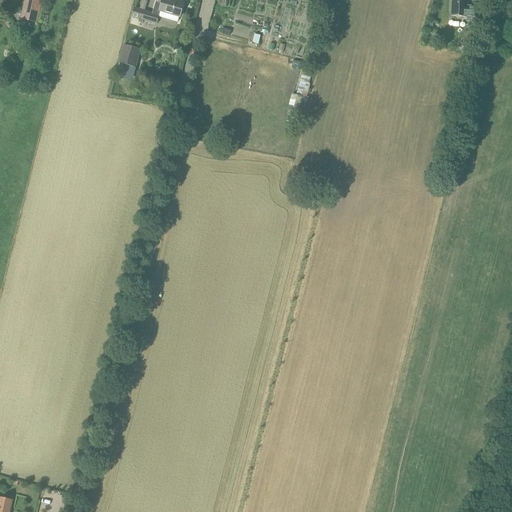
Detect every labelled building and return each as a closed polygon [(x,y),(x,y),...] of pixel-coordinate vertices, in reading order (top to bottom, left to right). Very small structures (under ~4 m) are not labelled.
[(41,0),(26,0),(22,19),(37,23),(41,0)] [(135,9),(133,17),(157,24),(161,11),(180,17),(184,5),(169,0),(158,0),(157,3),(154,14),(144,12),(147,0),(145,0),(141,0),(139,10),(135,9)] [(451,16),(452,16),(466,17),(468,17),(468,21),(477,21),(478,7),(466,7),(466,1),(467,1),(467,0),(464,0),(452,0),(453,0),(452,16),(451,16)] [(320,15),(316,28),(320,30),(324,16),(320,15)] [(223,28),(221,34),(229,37),(231,31),(223,28)] [(469,30),(466,41),(467,41),(473,43),(476,32),(469,30)] [(254,34),(252,43),(258,45),(261,36),(254,34)] [(120,56),(118,63),(121,64),(131,67),(133,67),(138,49),(124,45),(123,45),(120,56)] [(309,70),(311,64),(304,62),(302,68),(304,69),(309,70)] [(304,69),(296,96),(306,98),(309,85),(313,71),(309,70),(304,69)] [(292,95),(287,111),(303,115),(307,99),(306,98),(296,96),(292,95)] [(0,511),(10,511),(13,500),(5,498),(0,496),(0,511)]
